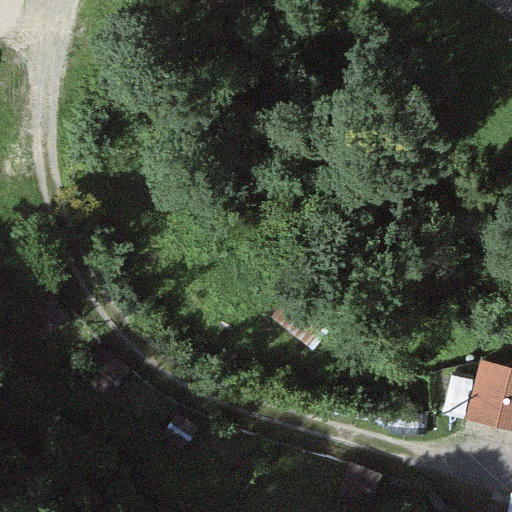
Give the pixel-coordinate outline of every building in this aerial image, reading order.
[(50,289),(21,312),(40,337),(70,314),(50,289)] [(285,295),(268,316),(306,347),(323,326),(285,295)] [(82,381),(108,399),(130,367),(104,350),(82,381)] [(511,363),(481,356),(467,413),(511,423),(511,363)] [(195,423),(177,410),(161,432),(179,445),(195,423)] [(381,473),(351,462),(337,496),(368,508),(381,473)]
